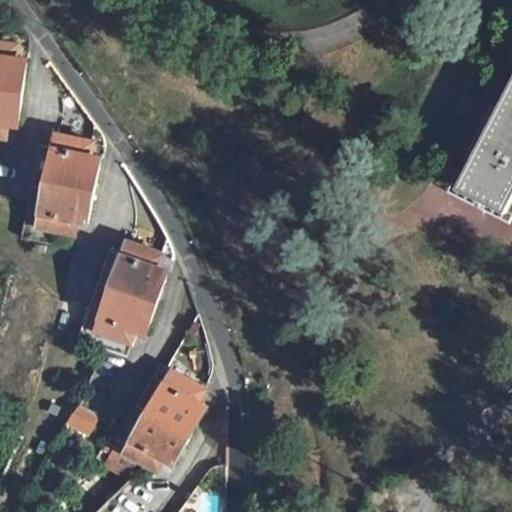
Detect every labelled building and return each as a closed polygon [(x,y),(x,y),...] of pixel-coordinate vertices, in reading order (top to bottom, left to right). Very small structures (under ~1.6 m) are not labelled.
[(22,50),(0,45),(0,138),(8,140),(10,127),(21,129),(32,63),(20,61),(22,50)] [(511,89),(460,187),(504,211),(511,196),(511,89)] [(96,157),(99,144),(47,133),(26,239),(78,249),(81,234),(91,235),(105,159),(96,157)] [(122,243),(83,342),(125,361),(130,349),(141,354),(174,275),(164,270),(166,260),(122,243)] [(114,448),(160,474),(167,461),(176,467),(212,402),(203,398),(209,385),(164,360),(141,403),(114,448)] [(72,404),(66,428),(91,434),(97,411),(72,404)]
